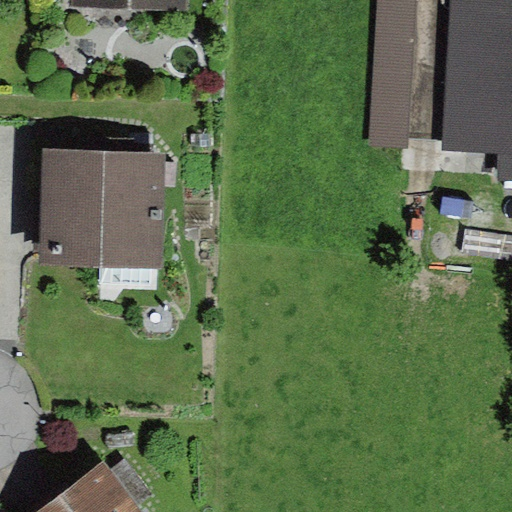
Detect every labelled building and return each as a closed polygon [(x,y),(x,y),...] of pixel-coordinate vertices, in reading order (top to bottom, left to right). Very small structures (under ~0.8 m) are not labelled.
[(190,0),(69,0),(69,9),(190,14),(190,0)] [(418,0),(379,0),(369,149),(408,152),(418,0)] [(511,0),(437,0),(430,157),(511,161),(511,0)] [(163,154),(46,153),(44,266),(162,267),(163,154)] [(106,462),(38,511),(138,511),(135,507),(151,494),(126,461),(113,471),(106,462)]
